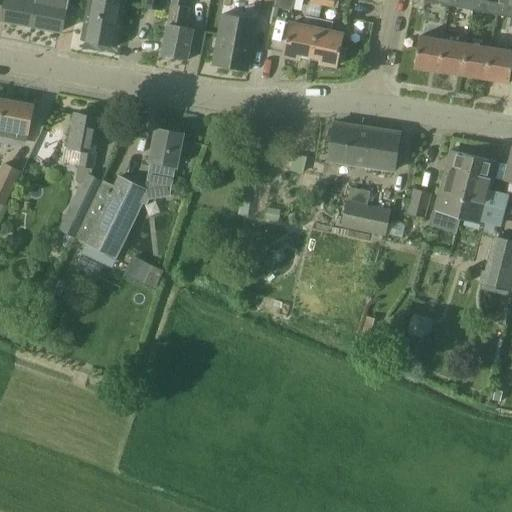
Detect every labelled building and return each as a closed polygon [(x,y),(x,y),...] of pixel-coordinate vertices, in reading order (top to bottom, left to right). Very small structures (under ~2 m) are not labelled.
[(36,0),(5,0),(1,21),(32,26),(36,1),(36,0)] [(68,0),(36,0),(36,1),(32,26),(62,32),(67,7),(68,0)] [(117,47),(122,17),(125,0),(88,0),(81,40),(117,47)] [(142,0),(141,7),(163,11),(165,0),(142,0)] [(172,0),(162,56),(188,61),(194,30),(188,29),(189,24),(187,23),(190,8),(185,7),(185,0),(172,0)] [(294,0),(277,0),(276,8),(293,11),(294,0)] [(322,0),(322,6),(333,8),(334,0),(322,0)] [(473,11),(475,0),(451,0),(450,6),(473,11)] [(499,4),(498,3),(481,0),(475,0),(473,11),(497,16),(499,4)] [(511,6),(499,4),(497,16),(511,19),(509,27),(511,27),(511,6)] [(248,71),(257,21),(222,14),(213,64),(248,71)] [(311,56),(319,19),(305,16),(303,27),(290,24),(283,54),(298,58),(299,53),(311,56)] [(319,19),(311,56),(323,58),(322,63),(336,66),(343,35),(331,32),(333,22),(319,19)] [(438,72),(443,40),(441,40),(443,32),(434,31),(433,38),(419,36),(414,68),(438,72)] [(462,75),(467,44),(466,44),(467,37),(457,35),(456,42),(443,40),(438,72),(462,75)] [(485,79),(490,48),(467,44),(462,75),(485,79)] [(511,51),(490,48),(485,79),(509,83),(511,65),(511,51)] [(5,100),(0,126),(0,128),(17,132),(15,138),(27,140),(28,134),(33,105),(5,100)] [(76,181),(85,183),(62,230),(77,237),(104,181),(91,175),(93,169),(95,169),(98,153),(93,153),(100,118),(76,113),(69,148),(81,150),(78,166),(79,166),(76,181)] [(394,171),(400,133),(334,123),(328,161),(359,166),(358,169),(366,170),(366,167),(394,171)] [(177,167),(183,134),(156,129),(150,162),(147,180),(148,180),(143,188),(118,176),(86,244),(117,259),(143,204),(147,206),(150,199),(170,197),(176,167),(177,167)] [(472,174),(494,180),(499,163),(450,150),(446,167),(461,171),(459,179),(470,182),(472,174)] [(304,174),(308,157),(293,154),(289,170),(304,174)] [(0,204),(5,206),(22,171),(4,163),(0,171),(0,204)] [(465,198),(470,182),(459,179),(461,171),(446,167),(434,211),(461,218),(463,219),(466,209),(472,211),(474,201),(465,198)] [(483,224),(494,180),(472,174),(470,182),(465,198),(474,201),(472,211),(466,209),(463,219),(483,224)] [(425,219),(432,194),(413,189),(407,214),(425,219)] [(386,236),(391,210),(346,201),(341,226),(386,236)] [(273,221),(275,213),(265,211),(263,219),(273,221)] [(510,291),(511,282),(511,239),(494,235),(482,285),(510,291)] [(156,289),(157,286),(164,272),(145,263),(138,277),(137,280),(156,289)] [(238,288),(242,273),(225,267),(220,282),(238,288)] [(503,392),(495,390),(493,400),(500,402),(503,392)]
